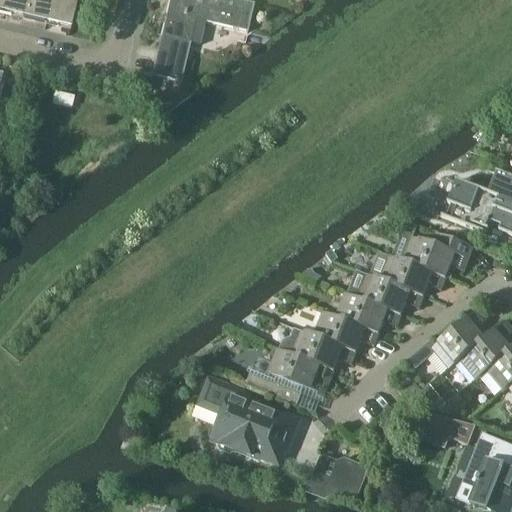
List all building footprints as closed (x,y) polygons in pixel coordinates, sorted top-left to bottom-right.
[(23,19),(27,0),(3,0),(0,14),(23,19)] [(46,25),(51,0),(27,0),(23,19),(46,25)] [(70,0),(51,0),(46,25),(70,31),(77,1),(70,0)] [(255,5),(245,3),(233,0),(170,0),(152,76),(180,83),(196,20),(248,33),(255,5)] [(162,117),(173,109),(160,91),(148,100),(162,117)] [(511,180),(500,176),(492,197),(460,184),(458,190),(456,189),(453,196),(455,197),(452,205),(448,204),(447,205),(451,207),(446,219),(442,217),(441,219),(486,236),(488,230),(492,219),(502,224),(500,231),(499,231),(499,232),(511,237),(511,180)] [(436,236),(432,248),(414,241),(418,229),(404,224),(391,259),(405,264),(445,280),(449,268),(464,274),(473,250),(436,236)] [(405,264),(391,259),(381,283),(423,299),(427,287),(440,292),(445,280),(405,264)] [(423,299),(381,283),(367,277),(358,301),(400,317),(404,306),(418,311),(423,299)] [(400,317),(358,301),(346,296),(336,320),(378,336),(383,324),(395,329),(400,317)] [(437,342),(440,345),(437,347),(433,341),(410,361),(417,369),(435,354),(449,370),(458,362),(483,342),(475,332),(486,323),(479,313),(454,334),(451,330),(437,342)] [(378,336),(336,320),(323,315),(314,338),(356,354),(360,343),(374,348),(378,336)] [(483,342),(458,362),(476,381),(486,373),(511,352),(504,343),(511,336),(511,332),(505,324),(483,342)] [(282,343),(278,352),(334,374),(338,362),(351,367),(356,354),(314,338),(294,330),(290,340),(282,343)] [(511,385),(511,350),(511,352),(486,373),(503,393),(511,385)] [(334,374),(278,352),(269,376),(325,398),(334,374)] [(251,377),(249,382),(248,385),(246,384),(244,387),(297,408),(301,397),(251,377)] [(198,408),(222,417),(212,444),(253,460),(254,458),(280,468),(298,422),(249,402),(250,397),(209,381),(198,408)] [(511,511),(511,447),(483,436),(464,482),(479,488),(471,506),(486,511),(511,511)] [(344,460),(338,463),(325,458),(320,460),(315,474),(310,476),(306,487),(301,489),(300,493),(328,503),(329,499),(333,498),(340,501),(342,497),(357,503),(370,470),(344,460)]
